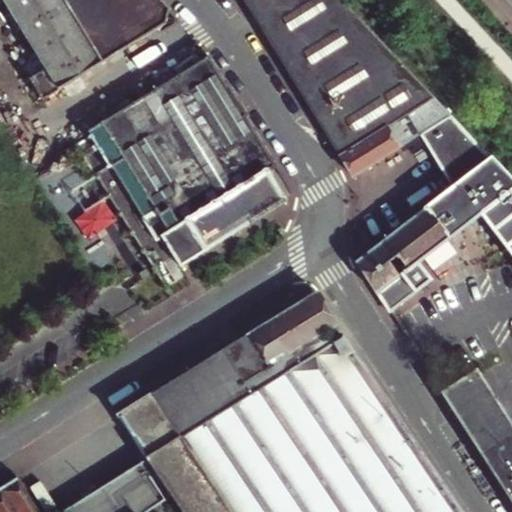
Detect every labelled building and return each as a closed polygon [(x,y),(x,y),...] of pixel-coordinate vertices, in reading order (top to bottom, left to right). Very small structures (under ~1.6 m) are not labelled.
[(165,26),(169,10),(159,0),(3,0),(37,56),(45,69),(35,75),(28,79),(42,101),(165,26)] [(388,132),(437,103),(340,0),(242,0),(352,179),(398,148),(388,132)] [(35,75),(45,69),(37,56),(28,62),(35,75)] [(274,169),(275,167),(245,118),(248,117),(228,85),(226,86),(209,58),(88,132),(90,136),(76,144),(164,287),(175,280),(171,274),(183,267),(287,203),(285,199),(291,195),(274,169)] [(418,135),(419,136),(449,116),(437,103),(388,132),(398,148),(418,135)] [(419,136),(426,147),(460,128),(449,116),(419,136)] [(511,259),(511,183),(460,128),(426,147),(454,188),(356,265),(388,316),(429,281),(416,264),(479,216),(498,241),(511,259)] [(462,511),(316,294),(149,395),(150,397),(119,415),(147,459),(154,470),(182,511),(462,511)] [(511,503),(511,425),(476,371),(441,394),(511,503)] [(144,511),(152,507),(153,508),(166,499),(141,463),(64,511),(144,511)] [(64,468),(43,478),(53,500),(74,490),(64,468)] [(0,511),(38,511),(18,478),(0,489),(0,511)]
